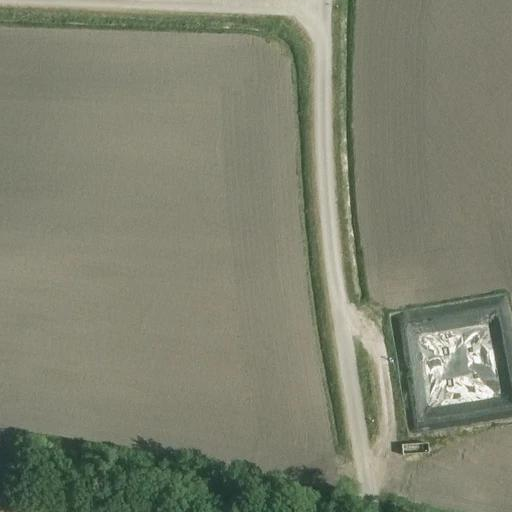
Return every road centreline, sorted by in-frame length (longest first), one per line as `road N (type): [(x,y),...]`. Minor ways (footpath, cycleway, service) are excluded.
road 1 (unclassified): [(371,511),(324,203),(319,9)]
road 2 (unclassified): [(45,0),(319,9)]
